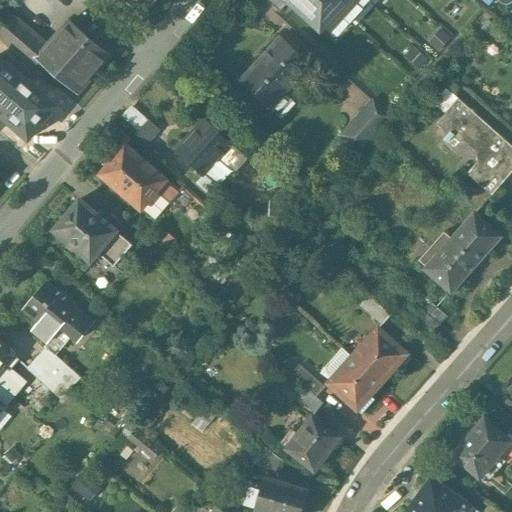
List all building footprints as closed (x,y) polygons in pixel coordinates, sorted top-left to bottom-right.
[(133,0),(145,10),(153,0),(133,0)] [(355,0),(284,0),(324,35),(355,0)] [(49,47),(5,11),(0,17),(0,39),(11,49),(33,67),(33,68),(39,61),(38,60),(49,47)] [(101,48),(70,21),(69,22),(70,23),(49,47),(38,60),(39,61),(76,92),(77,91),(76,90),(100,62),(101,62),(109,54),(102,48),(101,48)] [(281,38),(240,82),(249,89),(243,96),(255,108),(262,101),(270,109),(310,65),(281,38)] [(33,67),(11,49),(4,57),(26,76),(33,67)] [(61,107),(35,85),(9,116),(35,138),(61,107)] [(373,98),(340,134),(360,151),(392,115),(373,98)] [(511,146),(457,98),(436,123),(448,134),(443,139),(446,143),(455,132),(482,155),(466,174),(491,196),(511,172),(511,146)] [(235,147),(205,120),(176,152),(206,179),(207,178),(203,174),(218,157),(223,161),(235,147)] [(164,180),(124,146),(100,174),(140,209),(141,208),(164,181),(164,180)] [(164,181),(141,208),(154,219),(177,191),(164,181)] [(92,211),(79,199),(53,230),(66,241),(65,241),(66,246),(72,251),(77,251),(90,261),(97,253),(115,231),(115,230),(92,211)] [(113,222),(95,207),(92,211),(109,225),(113,222)] [(473,213),(451,238),(443,231),(429,247),(437,254),(424,269),(450,291),(463,276),(464,277),(474,265),(474,264),(499,236),(473,213)] [(115,231),(97,253),(113,266),(116,263),(119,265),(123,261),(120,258),(131,245),(115,231)] [(154,244),(139,232),(131,240),(146,253),(154,244)] [(76,308),(46,283),(23,309),(39,322),(33,329),(48,342),(76,308)] [(391,315),(366,292),(357,303),(381,325),(391,315)] [(448,316),(430,301),(413,320),(431,335),(448,316)] [(411,358),(377,328),(353,355),(381,381),(393,368),(398,372),(411,358)] [(19,359),(0,342),(0,366),(1,365),(9,371),(11,369),(19,359)] [(381,381),(353,355),(328,383),(361,413),(374,399),(369,395),(381,381)] [(59,379),(35,358),(26,368),(50,389),(59,379)] [(9,371),(1,365),(0,366),(0,387),(12,397),(25,381),(11,369),(9,371)] [(325,387),(300,365),(291,375),(305,387),(316,397),(325,387)] [(12,397),(0,387),(0,402),(4,406),(12,397)] [(316,397),(305,387),(296,398),(315,412),(322,403),(316,397)] [(311,416),(286,449),(314,470),(339,437),(311,416)] [(483,418),(452,454),(478,478),(498,456),(511,441),(483,418)] [(147,477),(164,458),(128,426),(111,445),(147,477)] [(283,461),(258,443),(245,461),(270,479),(283,461)] [(13,449),(5,455),(12,463),(19,456),(13,449)] [(498,456),(480,476),(486,481),(504,461),(498,456)] [(276,482),(264,478),(254,510),(261,511),(299,511),(306,491),(289,486),(289,485),(276,481),(276,482)] [(476,511),(430,479),(406,511),(476,511)] [(239,511),(222,497),(210,511),(239,511)]
